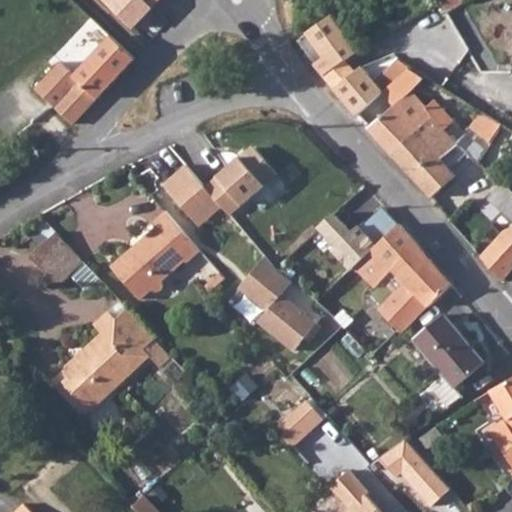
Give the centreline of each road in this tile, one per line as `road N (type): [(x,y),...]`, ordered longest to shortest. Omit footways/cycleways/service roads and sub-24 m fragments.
road 1 (unclassified): [(292,76),(511,325)]
road 2 (unclassified): [(70,165),(292,76)]
road 3 (unclassified): [(231,0),(179,32),(70,165)]
